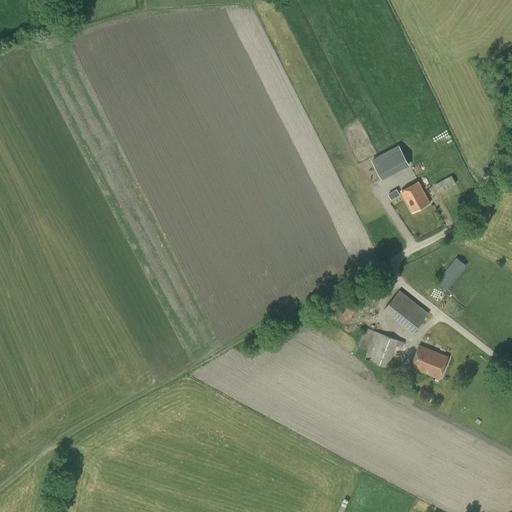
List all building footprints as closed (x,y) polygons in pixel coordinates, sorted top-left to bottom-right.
[(401,143),(374,159),(386,179),(413,163),(401,143)] [(434,184),(439,193),(456,184),(452,175),(434,184)] [(418,182),(401,191),(412,212),(429,203),(418,182)] [(435,283),(446,291),(466,265),(455,258),(435,283)] [(412,333),(428,313),(399,290),(383,310),(412,333)] [(340,324),(358,314),(350,301),(333,311),(340,324)] [(402,348),(404,342),(365,328),(357,347),(367,350),(364,359),(388,368),(396,346),(402,348)] [(447,357),(419,345),(410,367),(439,379),(447,357)]
